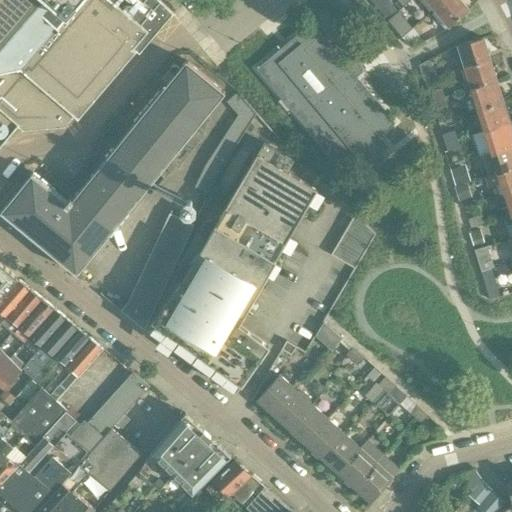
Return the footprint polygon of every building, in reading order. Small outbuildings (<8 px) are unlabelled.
[(0,0),(0,145),(18,125),(23,129),(64,126),(74,115),(78,118),(136,50),(133,48),(147,31),(153,37),(173,13),(159,0),(0,0)] [(386,0),(376,0),(373,4),(378,10),(388,2),(386,0)] [(424,0),(433,10),(445,0),(424,0)] [(460,0),(445,0),(433,10),(448,28),(469,10),(460,0)] [(280,48),(256,69),(258,71),(329,156),(339,168),(355,155),(364,166),(372,160),(376,165),(384,158),(380,153),(388,147),(378,136),(394,123),(393,122),(355,77),(362,72),(363,70),(361,67),(363,65),(357,58),(355,60),(352,56),(344,63),(335,52),(311,23),(306,26),(287,43),(280,48)] [(396,31),(401,38),(411,29),(405,23),(396,31)] [(411,29),(401,38),(407,44),(417,36),(411,29)] [(483,38),(457,46),(464,68),(490,60),(483,38)] [(430,58),(418,63),(421,72),(424,81),(432,78),(436,77),(433,68),(430,58)] [(468,81),(462,83),(465,91),(470,89),(496,81),(490,60),(464,68),(468,81)] [(0,212),(76,274),(225,93),(186,61),(73,199),(70,197),(67,201),(32,173),(0,212)] [(467,98),(463,99),(468,113),(477,110),(503,102),(496,81),(470,89),(465,91),(467,98)] [(440,89),(428,93),(431,102),(443,98),(440,89)] [(443,98),(431,102),(433,110),(446,106),(443,98)] [(503,102),(477,110),(484,131),(510,123),(503,102)] [(511,129),(510,123),(484,131),(491,152),(511,145),(511,129)] [(441,135),(444,143),(456,139),(453,131),(441,135)] [(456,139),(444,143),(447,152),(459,147),(456,139)] [(236,391),(268,346),(230,319),(235,310),(243,315),(317,189),(286,171),(293,160),(263,143),(181,283),(180,283),(147,328),(236,391)] [(511,145),(491,152),(481,155),(488,176),(497,173),(511,168),(511,145)] [(196,187),(209,193),(218,173),(227,160),(221,156),(224,150),(218,146),(206,166),(196,187)] [(488,176),(486,177),(489,186),(500,182),(504,194),(511,191),(511,168),(497,173),(488,176)] [(508,206),(500,209),(503,218),(511,215),(511,191),(504,194),(508,206)] [(170,213),(127,302),(146,318),(149,319),(194,225),(170,213)] [(368,245),(374,234),(355,214),(354,215),(344,231),(368,245)] [(511,215),(503,218),(506,226),(511,224),(511,215)] [(338,242),(361,256),(368,245),(344,231),(338,242)] [(338,242),(331,254),(355,268),(361,256),(338,242)] [(487,246),(474,250),(481,271),(493,268),(487,246)] [(0,299),(19,279),(0,262),(0,299)] [(19,279),(0,299),(0,324),(31,289),(19,279)] [(31,289),(0,324),(5,328),(12,334),(42,298),(31,289)] [(42,298),(12,334),(15,336),(24,343),(54,308),(42,298)] [(146,318),(127,302),(120,310),(144,330),(149,319),(146,318)] [(54,308),(24,343),(36,353),(66,318),(54,308)] [(27,364),(23,368),(26,371),(26,372),(33,378),(78,328),(66,318),(36,353),(27,364)] [(324,322),(316,336),(331,350),(342,338),(324,322)] [(33,378),(32,379),(36,383),(42,377),(43,378),(46,374),(58,361),(65,366),(90,338),(78,328),(33,378)] [(59,384),(49,395),(55,400),(103,348),(90,338),(65,366),(71,371),(59,384)] [(281,349),(291,355),(296,347),(286,341),(281,349)] [(346,355),(352,360),(358,353),(352,347),(346,355)] [(358,353),(352,360),(357,366),(364,358),(358,353)] [(35,444),(0,483),(0,493),(22,511),(35,511),(57,487),(75,467),(102,437),(111,428),(149,386),(132,372),(86,423),(84,421),(80,425),(74,421),(65,412),(35,444)] [(279,375),(256,400),(273,415),(296,390),(279,375)] [(372,402),(384,389),(391,382),(385,377),(378,384),(377,383),(365,396),(372,402)] [(391,382),(384,389),(400,404),(406,396),(391,382)] [(41,388),(10,424),(11,424),(23,434),(35,444),(65,412),(67,411),(55,400),(49,395),(41,388)] [(296,390),(273,415),(289,430),(312,404),(310,403),(310,399),(309,396),(304,392),(301,391),(297,391),(296,390)] [(400,404),(416,418),(422,411),(406,396),(400,404)] [(312,404),(289,430),(305,444),(328,419),(312,404)] [(422,411),(416,418),(421,424),(428,416),(422,411)] [(99,511),(175,511),(231,455),(204,430),(185,413),(150,453),(144,462),(138,471),(132,479),(125,487),(119,494),(111,502),(104,509),(99,511)] [(328,419),(305,444),(321,459),(344,433),(328,419)] [(6,430),(0,437),(0,459),(23,434),(11,424),(7,429),(6,430)] [(57,487),(35,511),(92,511),(95,509),(73,491),(88,473),(110,491),(141,454),(111,428),(102,437),(75,467),(57,487)] [(344,433),(321,459),(337,473),(360,448),(344,433)] [(23,434),(0,459),(0,483),(35,444),(23,434)] [(360,448),(337,473),(353,487),(376,462),(383,455),(367,440),(360,448)] [(376,462),(353,487),(370,503),(393,477),(399,470),(383,455),(376,462)] [(228,497),(231,494),(252,475),(235,459),(212,481),(228,497)] [(252,475),(231,494),(242,505),(262,484),(252,475)] [(501,511),(511,511),(511,482),(507,484),(508,484),(508,487),(511,502),(511,504),(509,507),(501,511)] [(292,511),(293,511),(265,486),(246,507),(251,511),(292,511)] [(491,489),(481,502),(492,511),(495,511),(503,504),(495,493),(491,489)]
